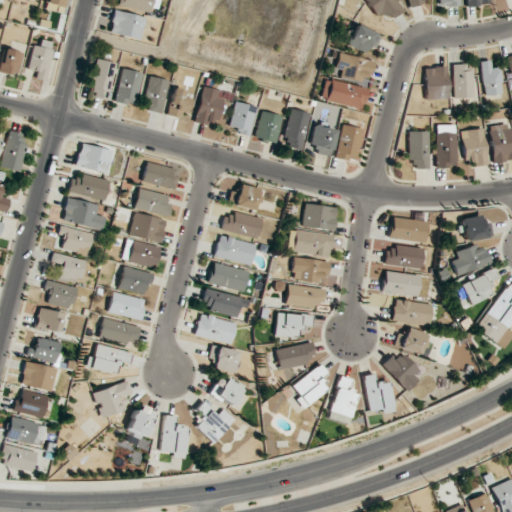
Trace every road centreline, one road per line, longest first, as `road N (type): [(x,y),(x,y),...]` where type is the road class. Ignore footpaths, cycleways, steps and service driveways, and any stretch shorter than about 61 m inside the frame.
road 1 (secondary): [(511,386),(411,437),(262,480),(132,499),(0,497)]
road 2 (residential): [(60,115),(366,192),(422,198),(511,188)]
road 3 (residential): [(349,339),(366,192),(405,53),(422,41),(511,26)]
road 4 (residential): [(88,0),(0,347)]
road 5 (secondary): [(272,511),(406,475),(511,426)]
road 6 (residential): [(205,152),(161,341),(170,380)]
